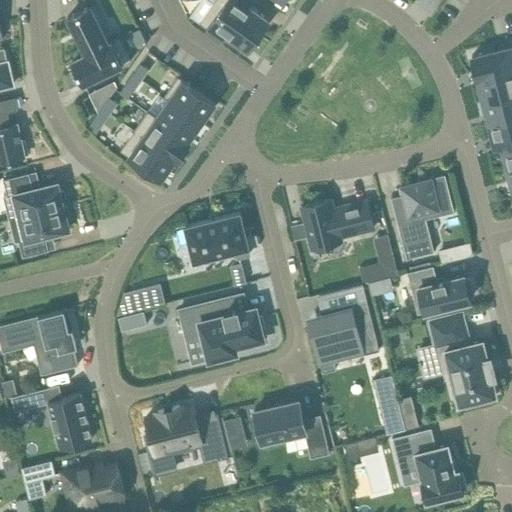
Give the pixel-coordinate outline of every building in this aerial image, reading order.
[(215,0),(213,2),(258,34),(269,19),(247,4),(250,0),(215,0)] [(213,2),(200,22),(223,39),(226,34),(248,49),(258,34),(213,2)] [(95,3),(68,17),(86,54),(109,43),(109,42),(100,24),(104,21),(95,3)] [(146,40),(140,28),(131,33),(137,45),(146,40)] [(86,54),(73,60),(84,83),(123,64),(131,60),(120,37),(109,42),(109,43),(86,54)] [(511,48),(511,45),(472,55),(478,78),(511,69),(511,48)] [(5,47),(0,48),(0,87),(13,84),(5,47)] [(141,63),(133,73),(141,79),(149,68),(141,63)] [(511,69),(478,78),(481,90),(478,91),(480,98),(483,98),(483,101),(511,93),(511,69)] [(133,73),(126,84),(134,90),(141,79),(133,73)] [(178,76),(164,96),(168,99),(169,98),(202,122),(215,102),(178,76)] [(511,93),(483,101),(489,123),(511,116),(511,93)] [(109,98),(102,107),(110,113),(118,102),(109,97),(109,98)] [(156,116),(156,117),(189,140),(189,139),(202,122),(169,98),(168,99),(164,105),(156,116)] [(102,107),(95,118),(103,124),(110,113),(102,107)] [(148,111),(134,130),(175,159),(175,160),(176,160),(190,140),(189,139),(189,140),(156,117),(156,116),(148,111)] [(489,125),(487,126),(489,133),(491,133),(495,146),(502,144),(501,143),(511,140),(511,116),(489,123),(489,125)] [(0,161),(25,156),(24,153),(28,153),(25,140),(21,141),(17,123),(2,126),(0,117),(0,161)] [(134,130),(121,149),(162,178),(175,160),(175,159),(134,130)] [(511,140),(501,143),(502,144),(507,165),(511,163),(511,140)] [(7,194),(3,195),(9,218),(68,204),(68,203),(67,203),(64,190),(60,191),(57,182),(33,188),(29,172),(3,179),(7,194)] [(391,197),(407,258),(434,251),(426,218),(454,211),(445,174),(400,185),(403,194),(391,197)] [(331,198),(302,206),(312,247),(342,240),(341,236),(374,227),(367,200),(339,207),(340,209),(334,210),(331,198)] [(68,204),(9,218),(15,242),(19,241),(23,256),(49,250),(45,234),(69,228),(67,219),(71,218),(67,205),(69,204),(68,204)] [(240,212),(186,226),(194,259),(248,245),(240,212)] [(386,234),(371,238),(377,261),(356,266),(360,280),(395,272),(386,234)] [(238,281),(252,278),(247,259),(234,262),(238,281)] [(433,265),(407,271),(418,313),(470,300),(469,295),(473,294),(469,277),(465,279),(463,274),(437,280),(433,265)] [(122,290),(127,309),(170,299),(165,279),(122,290)] [(179,308),(187,339),(204,334),(210,357),(215,356),(236,351),(235,345),(245,342),(246,346),(260,343),(259,339),(263,337),(262,332),(266,331),(262,315),(258,316),(256,307),(239,311),(238,307),(236,308),(233,295),(179,308)] [(350,307),(310,317),(323,371),(337,368),(333,352),(360,346),(362,354),(380,349),(367,299),(349,304),(350,307)] [(78,345),(73,327),(69,328),(65,310),(68,309),(68,307),(0,323),(0,342),(1,343),(2,347),(37,338),(45,371),(41,372),(41,374),(78,364),(74,346),(78,345)] [(143,310),(118,317),(122,330),(146,323),(143,310)] [(462,311),(430,319),(442,370),(450,368),(459,403),(466,402),(467,405),(490,399),(489,396),(496,394),(492,376),(495,375),(490,356),(487,357),(483,339),(469,342),(462,311)] [(391,373),(373,378),(387,433),(405,428),(398,400),(391,373)] [(340,385),(329,388),(334,410),(345,407),(340,385)] [(40,388),(12,395),(15,410),(44,403),(40,388)] [(93,439),(82,392),(50,400),(62,447),(93,439)] [(399,398),(407,426),(420,423),(413,394),(399,398)] [(311,457),(330,453),(321,414),(303,418),(299,398),(255,408),(263,440),(305,431),(311,457)] [(229,458),(218,414),(216,415),(217,417),(197,422),(193,404),(180,407),(179,404),(158,410),(159,413),(146,416),(150,433),(145,434),(145,432),(143,432),(155,481),(157,480),(155,473),(175,468),(170,448),(201,440),(206,460),(226,455),(227,459),(229,458)] [(240,416),(224,420),(229,437),(244,433),(240,416)] [(431,427),(392,437),(400,468),(419,463),(423,479),(421,479),(427,500),(464,491),(463,488),(467,487),(463,472),(459,473),(458,470),(454,471),(448,444),(436,447),(431,427)] [(355,441),(345,443),(348,457),(359,454),(355,441)] [(47,493),(43,477),(56,474),(52,459),(21,467),(29,498),(47,493)] [(93,464),(63,471),(67,488),(79,485),(85,507),(116,499),(114,495),(125,492),(117,463),(94,469),(93,464)]
